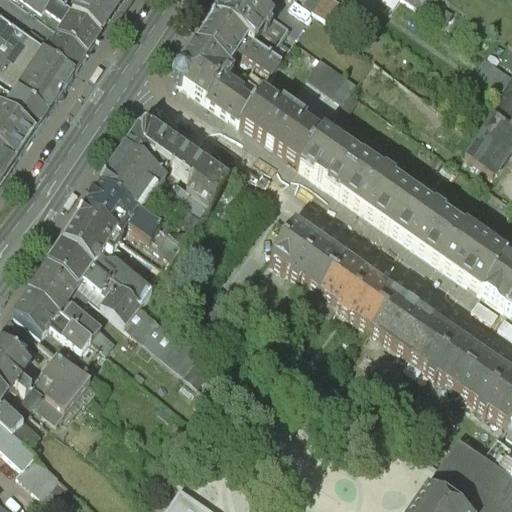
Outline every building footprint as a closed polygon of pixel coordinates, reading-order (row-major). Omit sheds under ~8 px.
[(40,0),(0,0),(0,2),(30,23),(52,39),(56,42),(69,22),(40,0)] [(128,0),(40,0),(69,22),(84,0),(124,0),(127,2),(128,0)] [(124,0),(84,0),(69,22),(98,42),(127,2),(124,0)] [(270,24),(236,0),(228,0),(213,24),(269,63),(287,36),(270,25),(270,24)] [(294,0),(293,2),(302,9),(307,0),(294,0)] [(338,10),(323,0),(307,0),(302,9),(301,10),(324,28),(338,10)] [(436,5),(428,0),(403,0),(400,5),(424,21),(436,5)] [(56,42),(52,39),(46,47),(31,36),(31,35),(25,31),(30,23),(0,2),(0,30),(24,47),(72,82),(85,63),(56,42)] [(448,17),(438,12),(431,24),(441,30),(448,17)] [(98,42),(69,22),(56,42),(85,63),(98,42)] [(269,63),(213,24),(194,52),(226,74),(236,60),(269,83),(278,69),(269,63)] [(0,82),(24,47),(0,30),(0,82)] [(72,82),(24,47),(0,82),(0,89),(16,101),(45,122),(72,82)] [(226,74),(194,52),(171,85),(237,131),(258,100),(259,98),(226,74)] [(356,92),(318,66),(305,85),(342,111),(356,92)] [(511,83),(488,117),(492,120),(463,162),(491,182),(509,156),(511,157),(511,83)] [(0,89),(0,102),(10,110),(16,101),(0,89)] [(320,143),(258,100),(237,131),(299,174),(320,143)] [(16,101),(10,110),(0,102),(0,119),(32,142),(45,122),(16,101)] [(0,119),(0,159),(13,169),(32,142),(0,119)] [(148,134),(137,136),(121,159),(161,186),(163,183),(167,177),(191,193),(184,203),(188,205),(204,217),(225,187),(148,134)] [(320,143),(299,174),(337,200),(359,169),(320,142),(320,143)] [(0,188),(14,169),(13,169),(0,159),(0,188)] [(161,186),(121,159),(97,196),(133,221),(150,196),(165,207),(173,195),(161,186)] [(379,181),(360,168),(359,169),(337,200),(387,235),(410,203),(390,189),(392,187),(381,179),(379,181)] [(180,195),(163,183),(161,186),(173,195),(178,198),(180,195)] [(178,198),(173,195),(165,207),(180,217),(188,205),(184,203),(178,198)] [(133,221),(97,196),(81,219),(117,244),(123,235),(170,267),(179,253),(163,242),(133,221)] [(430,216),(410,203),(387,235),(438,270),(460,238),(441,224),(442,222),(431,214),(430,216)] [(180,217),(163,242),(179,253),(204,217),(188,205),(180,217)] [(149,297),(112,268),(102,269),(95,266),(102,257),(106,260),(109,259),(118,245),(117,244),(81,219),(60,250),(108,288),(115,294),(138,313),(149,297)] [(341,268),(291,233),(268,266),(288,280),(286,282),(297,290),(299,288),(318,301),(341,268)] [(503,264),(462,235),(460,238),(438,270),(479,299),(503,264)] [(60,250),(46,270),(74,293),(81,284),(98,298),(108,288),(60,250)] [(511,251),(503,264),(479,299),(503,316),(511,302),(511,251)] [(391,303),(341,268),(318,301),(338,315),(336,317),(347,325),(349,322),(368,336),(391,303)] [(74,293),(46,270),(27,297),(90,348),(98,337),(64,309),(75,294),(74,293)] [(115,294),(108,288),(98,298),(105,304),(115,294)] [(138,313),(115,294),(105,304),(98,312),(183,383),(227,320),(205,303),(175,343),(154,326),(138,313)] [(167,308),(150,296),(149,297),(138,313),(154,326),(167,308)] [(90,348),(27,297),(12,320),(40,343),(48,333),(80,359),(90,348)] [(511,302),(503,316),(511,322),(511,302)] [(428,329),(391,303),(368,336),(405,362),(428,329)] [(478,364),(428,329),(405,362),(425,375),(423,378),(434,385),(436,383),(455,397),(478,364)] [(98,337),(90,348),(99,355),(105,360),(114,349),(98,337)] [(29,365),(0,341),(0,394),(6,399),(10,393),(15,396),(17,393),(24,398),(30,389),(18,381),(29,365)] [(99,355),(90,348),(80,359),(81,360),(78,364),(86,370),(99,355)] [(57,364),(43,381),(55,391),(36,414),(55,430),(88,390),(57,364)] [(511,422),(511,387),(478,364),(455,397),(475,411),(474,413),(484,420),(486,418),(506,432),(507,430),(511,422)] [(206,381),(193,371),(183,383),(196,394),(206,381)] [(136,376),(132,382),(140,388),(144,383),(136,376)] [(37,444),(0,410),(0,407),(6,399),(0,394),(0,430),(26,455),(37,444)] [(511,422),(507,430),(510,432),(506,441),(511,445),(511,466),(505,462),(497,474),(511,484),(511,422)] [(0,430),(0,457),(20,476),(15,483),(42,506),(59,486),(34,465),(26,455),(0,430)] [(510,455),(496,446),(483,465),(497,474),(505,462),(510,455)] [(483,465),(458,447),(424,495),(448,511),(511,511),(511,484),(497,474),(483,465)] [(448,511),(424,495),(412,511),(448,511)] [(201,511),(178,496),(167,511),(201,511)]
